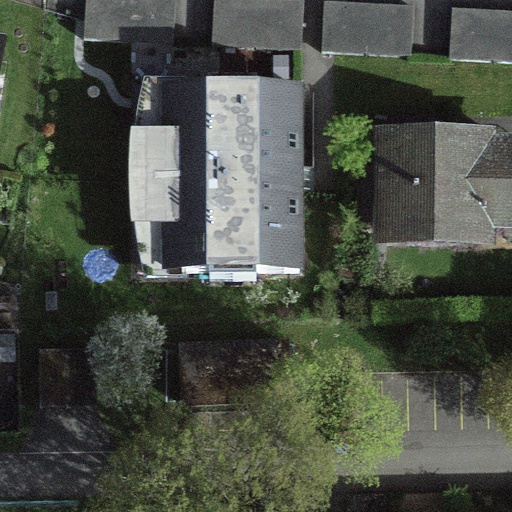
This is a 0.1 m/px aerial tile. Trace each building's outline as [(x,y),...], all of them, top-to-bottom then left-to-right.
[(178,0),(91,0),(90,34),(177,38),(178,0)] [(311,2),(280,0),(224,0),(222,42),(309,46),(311,2)] [(422,6),(335,2),(333,46),(420,51),(422,6)] [(511,11),(460,8),(458,53),(511,55),(511,11)] [(210,281),(256,281),(256,273),(299,273),(299,194),(299,91),(256,91),(256,83),(210,83),(210,91),(166,91),(166,137),(156,137),(156,170),(134,171),(134,194),(156,194),(156,227),(166,227),(166,273),(210,273),(210,281)] [(511,206),(511,151),(392,150),(391,230),(477,231),(478,206),(511,206)] [(286,345),(181,349),(184,407),(288,402),(286,345)] [(39,352),(40,409),(97,408),(96,351),(39,352)]
